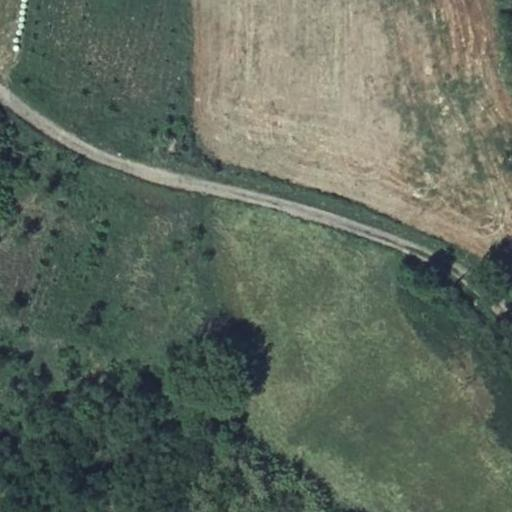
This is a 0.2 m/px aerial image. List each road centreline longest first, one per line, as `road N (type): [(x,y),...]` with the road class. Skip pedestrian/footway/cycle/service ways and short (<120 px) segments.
road 1 (unclassified): [(114,165),(430,255),(511,317)]
road 2 (track): [(0,95),(68,147),(114,165)]
